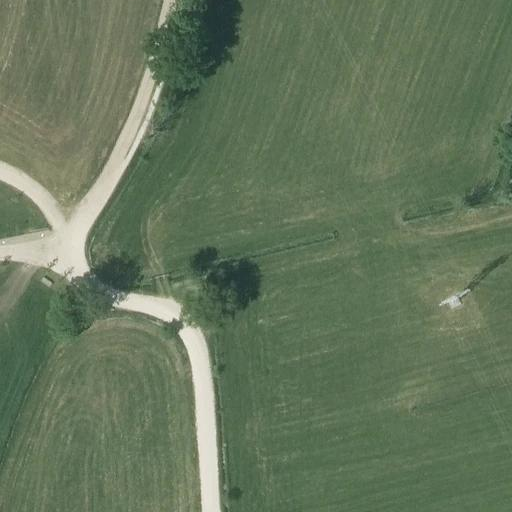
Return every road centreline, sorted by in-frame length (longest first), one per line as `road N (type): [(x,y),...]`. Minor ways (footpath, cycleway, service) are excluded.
road 1 (track): [(213,511),(197,343),(184,324),(153,306),(116,304),(70,269),(71,247),(139,123)]
road 2 (track): [(139,123),(169,0)]
